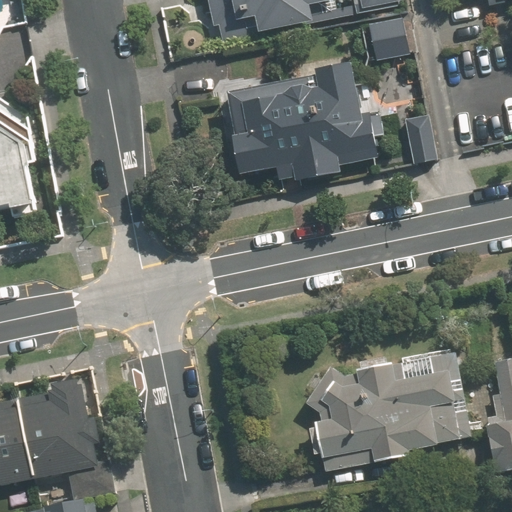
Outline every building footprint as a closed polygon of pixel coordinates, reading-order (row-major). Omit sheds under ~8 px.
[(210,0),(218,38),(261,30),(263,37),(316,26),(313,11),(338,6),(337,0),(210,0)] [(372,28),(379,63),(413,57),(406,22),(372,28)] [(356,72),(229,96),(246,182),(280,175),(283,189),(345,178),(344,169),(382,162),(373,115),(364,117),(356,72)] [(0,203),(56,192),(44,134),(4,108),(0,108),(0,203)] [(433,110),(405,116),(414,162),(442,157),(433,110)] [(312,403),(325,412),(327,422),(322,422),(330,471),(418,457),(417,451),(465,443),(450,350),(363,364),(364,375),(352,377),(337,367),(312,403)] [(496,473),(511,470),(511,359),(495,363),(502,403),(494,404),(496,415),(487,417),(496,473)] [(0,488),(65,476),(70,502),(111,494),(105,465),(99,467),(82,381),(51,387),(52,395),(0,405),(0,488)] [(35,511),(112,511),(109,496),(36,511),(35,511)]
